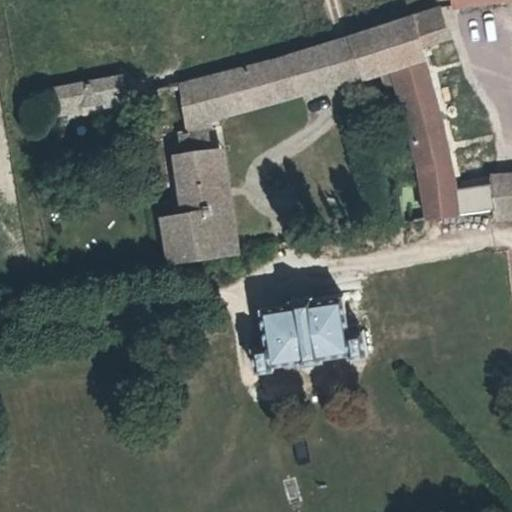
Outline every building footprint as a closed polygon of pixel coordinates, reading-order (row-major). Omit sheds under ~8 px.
[(357,27),(345,30),(357,75),(384,68),(418,211),(419,216),(456,209),(418,37),(442,31),(437,7),(357,27)] [(345,30),(321,36),(332,81),(357,75),(345,30)] [(287,45),(297,90),(332,81),(321,36),(317,37),(287,45)] [(177,72),(186,118),(215,110),(297,90),(287,45),(177,72)] [(53,103),(118,87),(111,63),(47,79),(53,103)] [(218,127),(215,110),(186,118),(189,132),(169,137),(174,159),(161,161),(165,183),(168,201),(153,204),(164,259),(223,247),(206,147),(201,148),(197,131),(218,127)] [(511,171),(483,177),(488,202),(490,213),(511,209),(511,171)] [(488,202),(483,177),(464,180),(469,206),(488,202)] [(260,344),(241,348),(245,374),(265,371),(265,365),(289,361),(290,369),(312,364),(311,358),(330,355),(332,363),(353,359),(349,332),(335,334),(329,297),(305,300),(303,292),(278,297),(279,304),(253,309),(260,344)] [(475,437),(501,435),(500,418),(474,419),(475,437)]
